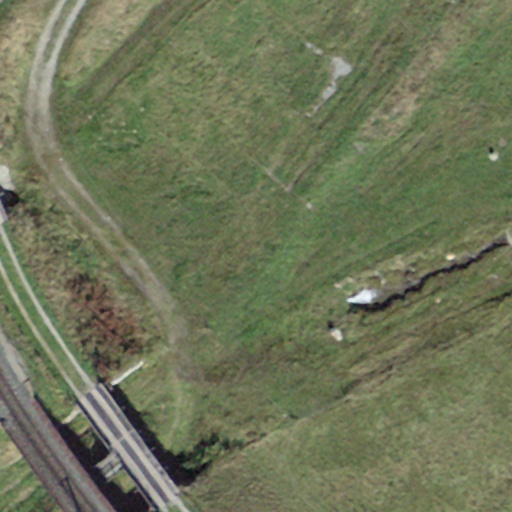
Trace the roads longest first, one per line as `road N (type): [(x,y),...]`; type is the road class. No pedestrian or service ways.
road 1 (track): [(180,433),(190,390),(177,318),(71,183),(45,137),(46,70),(54,36),(76,0)]
road 2 (track): [(0,248),(28,309),(175,511)]
